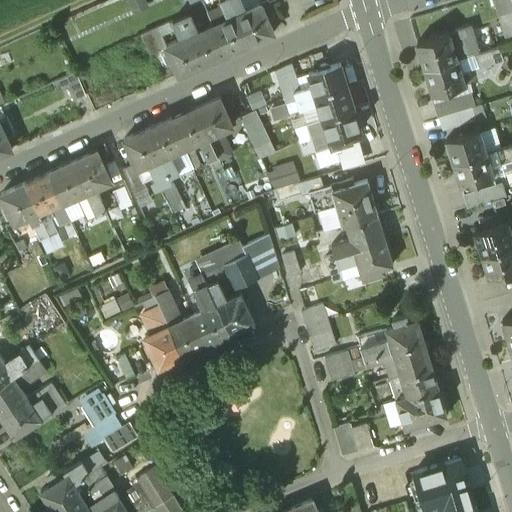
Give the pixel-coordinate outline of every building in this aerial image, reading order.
[(249,41),(230,0),(220,0),(224,7),(221,9),(219,6),(207,11),(212,22),(225,52),(249,41)] [(263,0),(260,2),(245,8),(241,0),(230,0),(249,41),(273,31),(268,19),(275,16),(267,0),(263,0)] [(260,2),(259,0),(241,0),(245,8),(260,2)] [(511,2),(511,0),(495,0),(499,14),(511,9),(511,2)] [(511,9),(499,14),(508,41),(511,39),(511,9)] [(189,12),(181,15),(188,33),(197,29),(189,12)] [(188,33),(181,15),(172,19),(180,37),(188,33)] [(197,29),(188,33),(201,62),(225,52),(212,22),(197,29)] [(475,54),(467,28),(449,33),(457,59),(475,54)] [(201,62),(188,33),(180,37),(165,44),(178,73),(201,62)] [(449,33),(417,42),(425,68),(457,59),(449,33)] [(498,47),(475,54),(479,66),(502,59),(498,47)] [(457,59),(425,68),(432,93),(464,84),(457,59)] [(339,62),(330,65),(326,63),(319,65),(318,68),(308,71),(315,92),(345,83),(339,62)] [(503,67),(496,69),(499,76),(506,74),(503,67)] [(308,69),(290,75),(289,70),(276,74),(285,101),(296,98),(315,92),(308,71),(308,69)] [(345,83),(315,92),(317,101),(322,116),(353,107),(345,83)] [(468,91),(435,101),(439,116),(473,106),(468,91)] [(315,92),(296,98),(299,107),(317,101),(315,92)] [(218,94),(194,105),(207,135),(216,131),(231,124),(218,94)] [(207,135),(194,105),(170,116),(184,146),(199,139),(207,135)] [(473,106),(439,116),(443,128),(476,118),(473,106)] [(353,107),(322,116),(328,137),(337,134),(341,136),(348,134),(349,131),(355,129),(359,128),(353,107)] [(241,116),(242,119),(251,139),(259,156),(274,149),(256,109),(241,116)] [(170,116),(146,126),(160,157),(169,153),(184,146),(170,116)] [(315,151),(358,139),(355,129),(349,131),(348,134),(341,136),(337,134),(328,137),(322,116),(306,121),(315,151)] [(231,124),(216,131),(225,150),(228,149),(251,139),(242,119),(231,124)] [(0,152),(10,148),(0,125),(0,152)] [(146,126),(123,137),(137,167),(152,160),(160,157),(146,126)] [(478,129),(447,138),(454,162),(486,152),(478,129)] [(225,150),(216,131),(207,135),(218,159),(229,154),(228,149),(225,150)] [(218,159),(207,135),(199,139),(211,165),(219,161),(218,159)] [(486,152),(454,162),(461,186),(493,176),(490,166),(511,159),(511,148),(511,145),(486,152)] [(95,149),(71,160),(84,190),(94,185),(108,179),(95,149)] [(199,163),(192,150),(186,152),(193,166),(199,163)] [(177,172),(169,153),(160,157),(168,176),(177,172)] [(168,176),(160,157),(152,160),(160,179),(168,176)] [(271,167),(277,185),(304,176),(298,157),(271,167)] [(84,190),(71,160),(47,171),(60,200),(78,193),(84,190)] [(60,200),(47,171),(24,183),(37,211),(50,205),(60,200)] [(177,172),(168,176),(172,183),(181,179),(177,172)] [(366,179),(349,184),(348,178),(331,183),(336,203),(343,223),(346,222),(377,213),(366,179)] [(123,179),(113,184),(121,201),(131,197),(123,179)] [(37,211),(24,183),(1,193),(5,205),(1,207),(5,216),(9,214),(12,222),(27,215),(31,223),(32,223),(40,219),(37,211)] [(331,183),(308,190),(314,209),(336,203),(331,183)] [(111,193),(98,199),(96,193),(97,193),(94,185),(84,190),(95,213),(113,205),(112,204),(116,203),(111,193)] [(485,189),(464,195),(468,208),(489,202),(485,189)] [(95,213),(84,190),(78,193),(79,196),(78,197),(86,217),(95,213)] [(50,205),(37,211),(40,219),(48,235),(49,239),(58,235),(50,218),(55,216),(50,205)] [(377,213),(346,222),(351,238),(354,247),(384,238),(377,213)] [(48,235),(40,219),(32,223),(39,238),(48,235)] [(505,222),(475,231),(482,254),(511,245),(505,222)] [(268,233),(242,246),(257,278),(278,268),(268,233)] [(196,258),(203,273),(224,263),(245,253),(238,238),(196,258)] [(351,238),(332,244),(335,253),(354,247),(351,238)] [(384,238),(354,247),(358,259),(362,273),(383,266),(392,263),(384,238)] [(20,240),(14,243),(17,251),(24,248),(20,240)] [(511,246),(511,245),(482,254),(489,277),(511,270),(511,246)] [(335,253),(324,256),(334,285),(343,282),(342,279),(343,278),(339,265),(358,259),(354,247),(335,253)] [(298,248),(283,254),(290,274),(305,269),(298,248)] [(224,263),(229,274),(236,288),(257,278),(245,253),(224,263)] [(229,274),(224,263),(203,273),(208,284),(229,274)] [(365,281),(385,274),(383,266),(362,273),(365,281)] [(216,280),(207,284),(216,304),(225,300),(216,280)] [(207,284),(199,288),(208,308),(216,304),(207,284)] [(225,300),(216,304),(230,334),(254,323),(240,293),(225,300)] [(169,302),(160,306),(169,325),(177,322),(169,302)] [(208,308),(192,315),(207,344),(230,334),(216,304),(208,308)] [(322,304),(303,310),(306,323),(326,317),(322,304)] [(169,325),(160,306),(151,310),(160,329),(169,325)] [(177,322),(169,325),(183,355),(207,344),(192,315),(177,322)] [(511,316),(501,320),(509,346),(511,345),(511,316)] [(326,317),(306,323),(310,336),(330,330),(326,317)] [(407,321),(404,319),(397,322),(395,325),(386,328),(390,340),(393,349),(424,339),(417,318),(407,321)] [(160,329),(145,336),(159,366),(183,355),(169,325),(160,329)] [(330,330),(310,336),(315,350),(334,344),(330,330)] [(424,339),(393,349),(395,358),(400,373),(431,364),(424,339)] [(390,340),(372,345),(375,354),(393,349),(390,340)] [(0,355),(0,382),(12,375),(38,359),(29,345),(19,352),(21,355),(6,365),(0,355)] [(346,349),(323,356),(330,379),(353,372),(346,349)] [(393,349),(375,354),(378,364),(395,358),(393,349)] [(38,359),(12,375),(18,384),(33,374),(36,379),(47,372),(38,359)] [(400,373),(389,376),(396,398),(438,385),(431,364),(400,373)] [(12,375),(0,382),(0,413),(26,397),(18,384),(12,375)] [(108,383),(83,395),(96,423),(87,427),(96,445),(121,433),(126,443),(136,438),(131,427),(129,428),(108,383)] [(438,385),(396,398),(405,428),(447,415),(438,385)] [(26,397),(0,413),(0,416),(13,437),(40,419),(39,418),(30,404),(26,397)] [(40,398),(30,404),(39,418),(49,412),(40,398)] [(350,427),(349,421),(333,426),(342,455),(357,449),(350,427)] [(366,423),(350,427),(357,449),(373,444),(366,423)] [(476,511),(460,458),(414,472),(426,511),(476,511)] [(173,494),(154,464),(136,476),(155,506),(173,494)] [(79,466),(67,473),(73,483),(85,476),(79,466)] [(67,473),(59,479),(55,478),(49,481),(49,485),(40,490),(53,510),(79,493),(73,483),(67,473)] [(357,485),(366,511),(378,507),(369,481),(357,485)] [(79,493),(53,510),(54,511),(91,511),(88,506),(79,493)] [(183,511),(173,494),(155,506),(158,511),(183,511)] [(105,496),(88,506),(91,511),(95,511),(110,503),(105,496)] [(312,499),(291,507),(293,511),(321,511),(316,509),(312,499)] [(110,503),(95,511),(113,511),(115,511),(110,503)]
